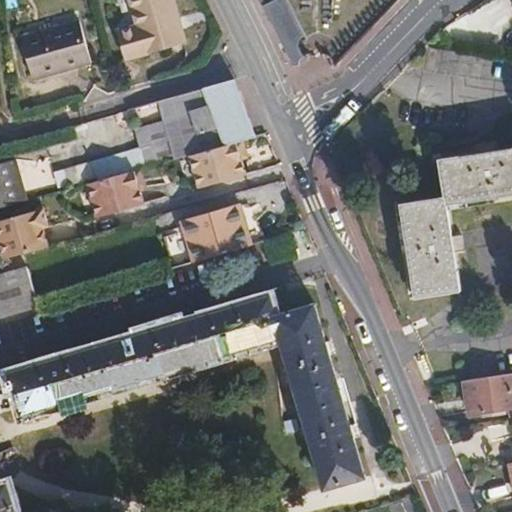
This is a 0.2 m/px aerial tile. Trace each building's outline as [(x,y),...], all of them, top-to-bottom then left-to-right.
[(115,32),(124,62),(185,44),(172,0),(129,0),(136,26),(115,32)] [(491,0),(474,11),(490,36),(511,23),(497,0),(491,0)] [(298,45),(277,2),(264,9),(286,52),(298,45)] [(19,36),(31,80),(93,62),(80,19),(19,36)] [(304,57),(298,45),(286,52),(293,66),(299,67),(304,57)] [(256,138),(234,81),(197,92),(157,103),(178,159),(189,156),(241,142),(256,138)] [(178,159),(157,103),(135,110),(126,112),(143,170),(161,164),(178,159)] [(244,177),(239,162),(237,153),(244,151),(241,142),(189,156),(198,190),(244,177)] [(246,159),(244,151),(237,153),(239,162),(246,159)] [(445,199),(402,205),(415,299),(459,293),(448,207),(511,198),(511,151),(440,161),(445,199)] [(0,209),(25,203),(14,162),(0,165),(0,209)] [(145,206),(140,190),(137,181),(145,178),(142,170),(89,185),(98,218),(145,206)] [(147,189),(145,178),(137,181),(140,190),(147,189)] [(266,242),(251,206),(240,210),(251,246),(264,242),(266,242)] [(240,210),(240,208),(183,224),(184,228),(195,263),(251,246),(240,210)] [(0,261),(41,250),(36,232),(35,225),(40,223),(37,212),(0,222),(0,261)] [(195,263),(184,228),(174,231),(184,266),(195,263)] [(293,259),(286,236),(266,242),(264,242),(270,266),(293,259)] [(38,309),(28,272),(0,280),(0,317),(1,320),(38,309)] [(14,391),(20,414),(281,341),(323,490),(366,478),(317,304),(274,317),(269,299),(9,372),(12,380),(8,381),(10,392),(14,391)] [(511,375),(463,384),(469,416),(509,409),(511,408),(511,375)] [(0,511),(15,511),(7,483),(6,482),(0,483),(0,511)]
